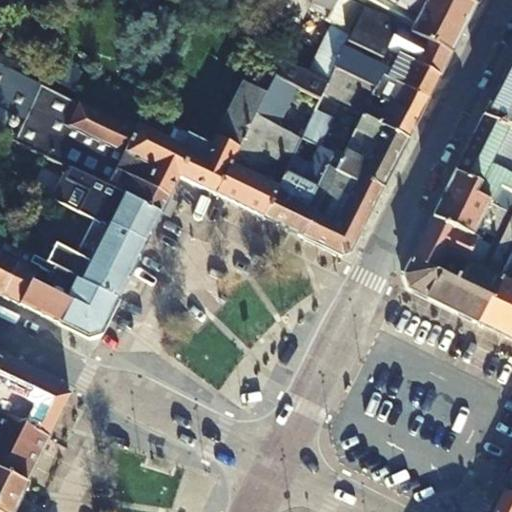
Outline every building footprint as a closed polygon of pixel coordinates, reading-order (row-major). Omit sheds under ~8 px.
[(325,19),(330,21),(351,30),(344,43),(380,59),(385,49),(437,73),(472,5),(455,0),(258,0),(301,16),(307,3),(315,6),(328,11),(325,19)] [(351,30),(330,21),(305,73),(280,62),(272,76),(295,87),(317,97),(320,92),(332,66),(342,48),(344,43),(351,30)] [(332,66),(373,85),(379,75),(425,97),(437,73),(385,49),(380,59),(377,64),(342,48),(332,66)] [(511,54),(482,115),(485,116),(511,130),(511,54)] [(0,64),(0,106),(25,119),(15,140),(68,167),(86,176),(105,185),(158,211),(167,194),(143,182),(151,166),(122,151),(121,153),(65,127),(77,103),(43,85),(0,64)] [(361,111),(373,85),(332,66),(320,92),(361,111)] [(379,75),(373,85),(361,111),(359,114),(360,115),(402,135),(405,136),(425,97),(379,75)] [(289,153),(298,136),(277,125),(295,87),(272,76),(265,92),(213,194),(258,217),(289,153)] [(240,79),(208,142),(188,182),(213,194),(265,92),(240,79)] [(143,182),(167,194),(176,176),(188,182),(208,142),(185,132),(178,144),(135,124),(132,129),(77,103),(65,127),(121,153),(122,151),(151,166),(143,182)] [(331,118),(311,109),(303,125),(323,135),(331,118)] [(380,185),(405,136),(402,135),(360,115),(353,129),(373,140),(364,159),(343,149),(340,157),(334,169),(354,179),(356,174),(380,185)] [(511,130),(485,116),(482,115),(463,152),(465,154),(511,178),(511,175),(511,130)] [(258,217),(297,236),(312,207),(305,204),(332,152),(317,146),(308,164),(289,153),(258,217)] [(312,207),(297,236),(338,255),(346,252),(380,185),(356,174),(354,179),(334,169),(340,157),(332,152),(305,204),(312,207)] [(465,154),(463,152),(452,172),(455,174),(478,186),(473,196),(491,205),(500,189),(511,195),(511,178),(465,154)] [(86,176),(68,167),(62,182),(84,194),(77,211),(89,217),(141,246),(158,211),(105,185),(86,176)] [(504,212),(491,205),(473,196),(478,186),(455,174),(452,172),(430,216),(433,218),(456,229),(461,220),(477,228),(492,236),(495,238),(507,213),(504,212)] [(408,291),(477,325),(478,322),(511,254),(511,204),(507,213),(495,238),(490,247),(480,265),(468,259),(456,281),(412,259),(409,258),(401,274),(408,291)] [(472,237),(477,228),(461,220),(456,229),(433,218),(430,216),(409,258),(412,259),(456,281),(468,259),(480,265),(490,247),(472,237)] [(141,246),(89,217),(72,253),(54,245),(44,264),(114,299),(141,246)] [(0,291),(17,258),(0,249),(0,291)] [(511,254),(478,322),(477,325),(511,341),(511,254)] [(0,291),(0,296),(16,304),(34,267),(17,258),(0,291)] [(114,299),(44,264),(37,260),(34,267),(16,304),(84,337),(98,332),(114,299)] [(0,414),(48,439),(69,395),(0,361),(0,414)] [(0,471),(26,484),(48,439),(0,414),(0,471)] [(12,511),(26,484),(0,471),(0,511),(12,511)] [(511,472),(510,472),(500,492),(503,493),(511,498),(511,472)] [(511,511),(511,498),(503,493),(500,492),(490,511),(511,511)]
